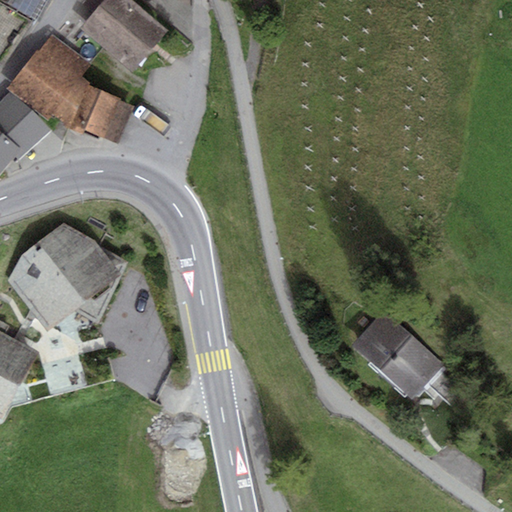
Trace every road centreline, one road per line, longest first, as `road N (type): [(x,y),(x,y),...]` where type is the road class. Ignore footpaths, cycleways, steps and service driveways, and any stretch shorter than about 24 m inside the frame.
road 1 (residential): [(488,511),(345,403),(293,326),(218,0)]
road 2 (secondary): [(241,511),(179,212),(158,187),(106,171),(0,200)]
